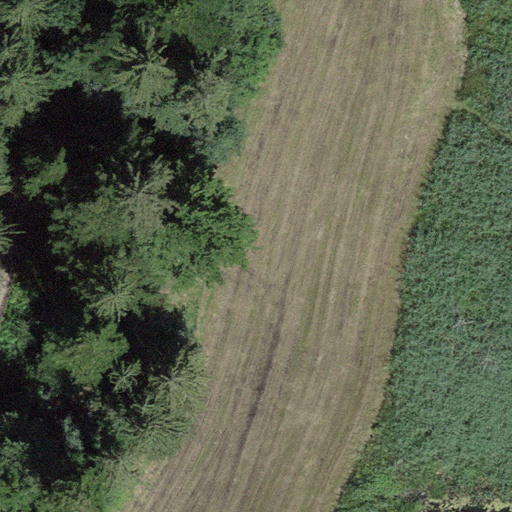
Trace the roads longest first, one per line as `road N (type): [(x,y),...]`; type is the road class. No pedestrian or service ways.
road 1 (track): [(68,0),(0,315)]
road 2 (track): [(0,438),(48,408),(215,205)]
